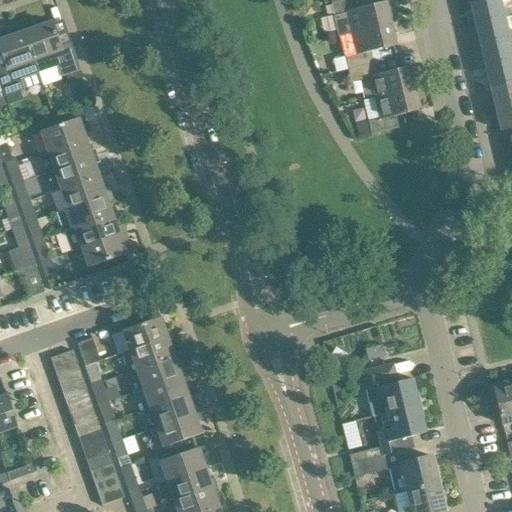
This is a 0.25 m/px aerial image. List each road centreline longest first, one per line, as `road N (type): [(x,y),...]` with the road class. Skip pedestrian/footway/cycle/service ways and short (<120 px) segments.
road 1 (tertiary): [(268,332),(171,30)]
road 2 (residential): [(421,280),(465,206),(470,169),(436,0)]
road 3 (residential): [(477,511),(421,280)]
road 4 (tertiary): [(319,511),(268,332)]
road 5 (residential): [(268,332),(387,299),(421,280)]
road 6 (residential): [(0,353),(126,307)]
